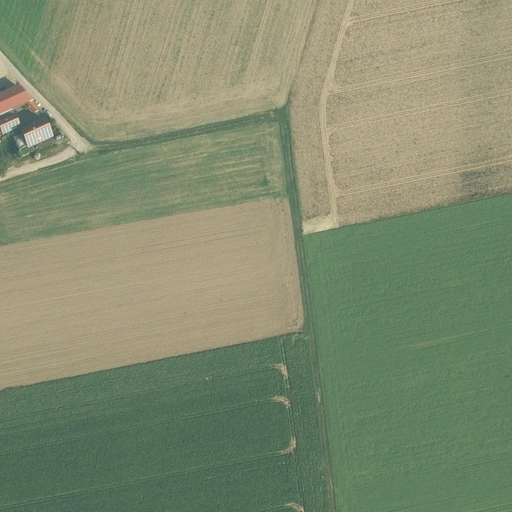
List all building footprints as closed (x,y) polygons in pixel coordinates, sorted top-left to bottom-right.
[(0,96),(0,117),(31,103),(32,103),(17,88),(0,96)] [(24,107),(33,117),(38,111),(31,103),(24,107)] [(0,117),(0,123),(14,118),(12,112),(0,117)] [(0,123),(0,130),(3,136),(19,128),(14,118),(0,123)] [(22,136),(28,148),(31,147),(51,138),(43,121),(20,132),(22,136)] [(28,148),(22,136),(13,140),(19,153),(28,148)] [(51,138),(31,147),(33,152),(53,143),(51,138)] [(19,153),(21,158),(33,152),(31,147),(28,148),(19,153)]
